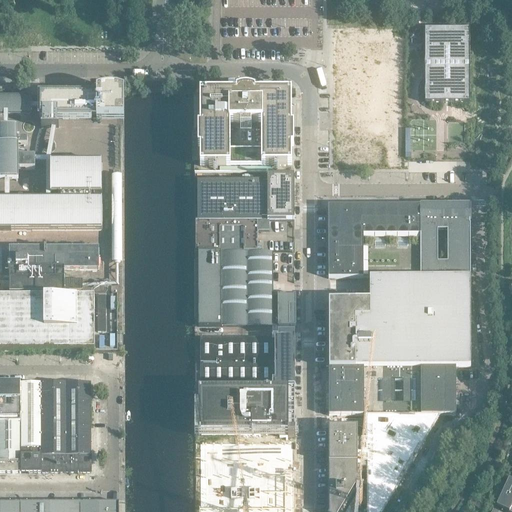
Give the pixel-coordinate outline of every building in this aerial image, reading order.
[(336,109),(355,109),(355,46),(362,46),(362,26),(335,27),(336,109)] [(424,100),(468,100),(468,28),(424,28),(424,100)] [(389,42),(365,41),(364,61),(389,62),(389,42)] [(379,66),(356,66),(356,79),(379,79),(379,66)] [(200,93),(200,167),(291,167),(292,167),(291,98),(291,93),(278,93),(274,93),(255,93),(255,91),(251,90),(247,89),(246,89),(244,89),(240,90),(236,92),(236,93),(216,94),(200,93)] [(40,108),(40,120),(54,120),(59,120),(92,121),(92,118),(97,119),(97,121),(118,121),(124,121),(124,93),(121,92),(119,91),(117,91),(114,90),(110,90),(107,90),(105,90),(103,91),(101,91),(99,92),(97,93),(97,97),(92,97),(92,95),(40,95),(40,97),(40,103),(40,108)] [(0,115),(4,115),(8,115),(30,115),(30,108),(30,103),(30,99),(0,99),(0,115)] [(49,158),(35,158),(35,162),(53,162),(59,120),(54,120),(49,158)] [(18,158),(18,147),(16,147),(16,146),(21,146),(27,146),(28,139),(21,139),(16,139),(16,129),(8,129),(4,129),(0,128),(0,179),(5,179),(10,180),(18,179),(18,170),(25,171),(35,171),(35,162),(35,158),(25,158),(18,158)] [(386,145),(356,145),(356,133),(337,133),(336,166),(385,166),(386,145)] [(0,231),(103,231),(103,201),(95,201),(95,196),(103,196),(103,162),(53,162),(51,197),(58,197),(59,201),(10,201),(5,201),(0,201),(0,231)] [(121,263),(121,175),(111,176),(111,263),(121,263)] [(294,222),(294,207),(294,177),(293,177),(244,177),(244,181),(195,182),(195,254),(199,254),(221,253),(258,253),(258,232),(269,232),(269,222),(294,222)] [(374,280),(373,207),(328,208),(328,280),(374,280)] [(420,280),(420,207),(373,207),(374,280),(420,280)] [(470,229),(470,207),(455,207),(447,207),(420,207),(420,280),(470,280),(470,236),(470,229)] [(65,281),(65,271),(99,271),(99,250),(47,250),(47,249),(44,249),(44,250),(10,250),(10,267),(8,267),(8,270),(10,270),(10,277),(10,279),(10,283),(10,289),(10,295),(28,295),(28,299),(56,299),(56,295),(64,295),(64,290),(82,290),(82,281),(65,281)] [(273,297),(273,280),(273,271),(273,253),(258,253),(221,253),(199,254),(199,328),(296,327),(295,296),(278,296),(278,297),(273,297)] [(470,370),(470,283),(470,280),(370,280),(370,303),(329,303),(329,370),(391,370),(456,370),(470,370)] [(10,289),(10,283),(0,282),(0,292),(3,293),(3,289),(10,289)] [(0,352),(94,352),(94,351),(94,349),(95,299),(56,299),(28,299),(0,299),(0,352)] [(293,373),(293,334),(295,334),(295,333),(272,333),(272,339),(201,339),(201,388),(272,388),(272,393),(294,393),(295,373),(293,373)] [(391,417),(391,393),(391,370),(329,370),(329,417),(371,417),(391,417)] [(456,393),(456,370),(391,370),(391,393),(456,393)] [(0,473),(20,474),(19,384),(0,383),(0,473)] [(39,417),(39,384),(21,384),(21,417),(39,417)] [(53,417),(53,384),(39,384),(39,417),(53,417)] [(66,405),(66,384),(53,384),(53,417),(66,417),(66,405)] [(78,405),(78,384),(66,384),(66,405),(78,405)] [(91,405),(91,384),(78,384),(78,405),(91,405)] [(294,439),(294,395),(294,393),(272,393),(199,393),(199,436),(201,436),(201,438),(258,439),(258,437),(279,437),(279,439),(294,439)] [(456,417),(456,393),(391,393),(391,417),(456,417)] [(91,417),(91,405),(78,405),(66,405),(66,417),(91,417)] [(66,449),(66,441),(66,429),(66,417),(53,417),(39,417),(21,417),(21,474),(91,474),(91,457),(66,457),(66,449)] [(91,429),(91,417),(66,417),(66,429),(91,429)] [(356,478),(371,453),(371,417),(329,417),(329,511),(345,511),(346,504),(359,480),(356,478)] [(91,441),(91,429),(66,429),(66,441),(91,441)] [(91,449),(91,441),(66,441),(66,449),(91,449)] [(91,457),(91,449),(66,449),(66,457),(91,457)] [(294,511),(294,449),(198,449),(197,511),(294,511)] [(511,493),(511,477),(507,475),(493,503),(505,509),(511,493)]
